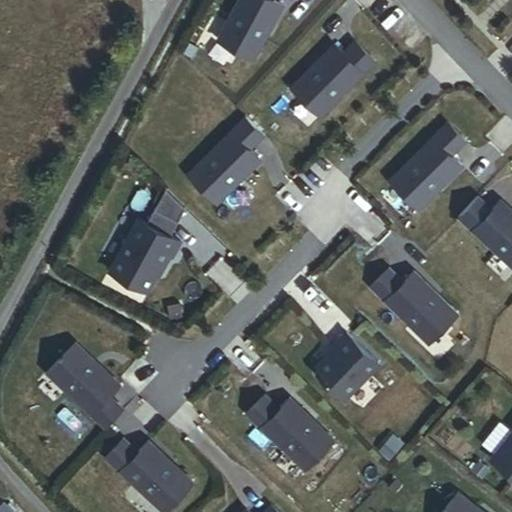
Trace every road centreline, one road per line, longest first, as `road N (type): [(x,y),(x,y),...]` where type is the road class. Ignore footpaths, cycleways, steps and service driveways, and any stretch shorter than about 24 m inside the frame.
road 1 (residential): [(458,48),(344,163),(337,218),(161,388)]
road 2 (residential): [(0,322),(156,37)]
